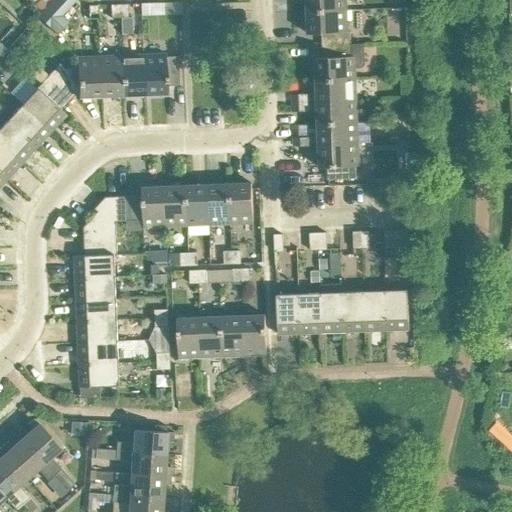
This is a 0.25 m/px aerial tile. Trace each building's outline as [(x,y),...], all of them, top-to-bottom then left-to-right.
[(38,0),(33,5),(41,12),(51,0),(38,0)] [(60,17),(75,0),(51,0),(41,12),(37,16),(56,34),(66,23),(60,17)] [(306,0),(306,11),(346,9),(345,0),(306,0)] [(118,17),(118,4),(109,4),(110,18),(118,17)] [(126,4),(118,4),(118,17),(127,17),(126,4)] [(88,5),(88,19),(97,18),(96,5),(88,5)] [(321,33),(322,45),(350,44),(350,31),(347,31),(346,9),(306,11),(307,33),(321,33)] [(405,12),(392,13),(392,23),(405,23),(405,12)] [(314,57),(315,80),(355,78),(355,68),(361,68),(365,65),(364,44),(350,44),(322,45),(322,57),(314,57)] [(164,54),(141,55),(143,94),(165,93),(165,85),(177,85),(176,56),(164,57),(164,54)] [(120,55),(98,56),(100,96),(121,95),(120,55)] [(141,55),(120,55),(121,95),(143,94),(141,55)] [(75,57),(76,67),(77,94),(77,97),(100,96),(98,56),(75,57)] [(58,63),(35,88),(58,110),(59,109),(73,94),(77,94),(76,67),(63,68),(58,63)] [(315,80),(316,102),(356,100),(355,78),(315,80)] [(35,88),(20,104),(49,131),(65,114),(59,109),(58,110),(35,88)] [(292,94),(292,103),(309,102),(309,93),(292,94)] [(316,102),(317,123),(357,122),(356,100),(316,102)] [(309,102),(292,103),(292,111),(309,111),(309,102)] [(20,104),(5,120),(34,147),(49,131),(20,104)] [(5,120),(0,125),(0,144),(20,163),(34,147),(5,120)] [(294,146),(318,145),(358,143),(357,122),(317,123),(318,136),(293,137),(294,146)] [(358,166),(358,143),(318,145),(319,167),(327,167),(327,179),(356,178),(356,166),(358,166)] [(0,144),(0,173),(5,178),(20,163),(0,144)] [(251,183),(229,184),(230,223),(253,223),(251,183)] [(207,184),(186,185),(187,225),(209,224),(207,184)] [(229,184),(207,184),(209,224),(230,223),(229,184)] [(186,185),(164,186),(166,226),(187,225),(186,185)] [(142,195),(130,195),(131,220),(143,220),(143,227),(166,226),(164,186),(142,187),(142,195)] [(130,195),(117,196),(118,221),(131,220),(130,195)] [(83,226),(84,254),(84,256),(114,255),(114,256),(117,256),(115,221),(118,221),(117,196),(105,196),(94,208),(97,211),(83,226)] [(400,229),(401,246),(409,246),(409,229),(400,229)] [(369,230),(361,231),(361,248),(370,248),(369,230)] [(361,248),(361,231),(352,231),(353,248),(361,248)] [(318,250),(317,232),(309,233),(310,250),(318,250)] [(326,232),(317,232),(318,250),(327,249),(326,232)] [(273,234),(274,251),(283,251),(282,234),(273,234)] [(221,264),(220,247),(210,247),(211,256),(211,264),(221,264)] [(232,264),(232,250),(223,251),(224,264),(232,264)] [(240,250),(232,250),(232,264),(240,263),(240,250)] [(189,265),(188,252),(180,253),(180,266),(189,265)] [(197,252),(188,252),(189,265),(197,265),(197,252)] [(74,255),(75,278),(115,276),(114,256),(114,255),(84,256),(84,254),(74,255)] [(159,274),(159,267),(154,262),(146,256),(144,256),(145,275),(153,275),(159,274)] [(163,257),(154,258),(154,262),(159,267),(163,267),(163,257)] [(241,281),(240,268),(232,268),(232,282),(241,281)] [(249,268),(240,268),(241,281),(249,281),(249,268)] [(206,269),(197,270),(198,283),(206,283),(206,269)] [(198,283),(197,270),(189,270),(189,283),(198,283)] [(320,283),(319,271),(310,272),(311,283),(320,283)] [(166,283),(166,274),(159,274),(153,275),(153,283),(166,283)] [(75,278),(76,299),(116,298),(115,276),(75,278)] [(407,289),(385,290),(386,330),(409,329),(407,289)] [(385,290),(363,291),(365,331),(386,330),(385,290)] [(363,291),(341,292),(343,331),(365,331),(363,291)] [(341,292),(320,293),(321,332),(343,331),(341,292)] [(300,333),(298,293),(276,294),(278,334),(300,333)] [(320,293),(298,293),(300,333),(321,332),(320,293)] [(76,299),(77,321),(117,319),(116,298),(76,299)] [(154,310),(155,318),(168,317),(167,309),(154,310)] [(242,315),(221,316),(222,356),(244,355),(242,315)] [(265,315),(242,315),(244,355),(266,354),(265,315)] [(221,316),(199,317),(201,357),(222,356),(221,316)] [(168,317),(155,318),(155,326),(168,326),(168,317)] [(201,357),(199,317),(177,318),(178,358),(201,357)] [(77,321),(78,342),(118,341),(117,319),(77,321)] [(78,342),(79,364),(119,363),(118,341),(78,342)] [(156,353),(156,361),(170,360),(169,352),(156,353)] [(170,360),(156,361),(157,369),(170,369),(170,360)] [(119,363),(79,364),(80,387),(120,385),(119,363)] [(31,429),(21,438),(54,475),(54,474),(64,486),(71,480),(50,457),(60,448),(33,418),(26,424),(31,429)] [(115,441),(115,451),(164,454),(165,441),(172,442),(172,432),(132,429),(131,442),(115,441)] [(7,441),(0,447),(27,477),(36,469),(47,481),(54,475),(21,438),(12,446),(7,441)] [(0,479),(21,503),(28,497),(17,485),(27,477),(0,447),(0,446),(0,479)] [(114,459),(115,451),(95,449),(95,450),(94,458),(114,459)] [(163,466),(164,454),(115,451),(114,459),(130,460),(129,473),(170,476),(170,467),(163,466)] [(110,481),(111,473),(94,472),(94,480),(110,481)] [(112,490),(112,493),(161,497),(162,484),(169,485),(170,476),(129,473),(128,486),(112,484),(112,490)] [(53,476),(46,482),(51,488),(59,482),(53,476)] [(0,500),(4,497),(14,509),(21,503),(0,479),(0,500)] [(160,509),(161,497),(112,493),(112,495),(111,502),(127,503),(126,511),(167,511),(167,510),(160,509)] [(28,497),(21,503),(27,510),(28,511),(31,511),(37,507),(28,497)] [(86,501),(86,510),(94,510),(95,501),(86,501)] [(21,503),(14,509),(16,511),(23,511),(27,510),(21,503)]
